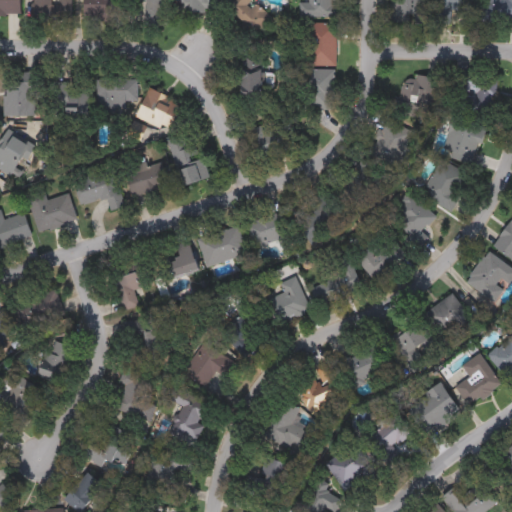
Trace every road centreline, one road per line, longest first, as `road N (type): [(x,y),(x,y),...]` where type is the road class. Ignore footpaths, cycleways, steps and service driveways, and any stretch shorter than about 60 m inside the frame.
road 1 (residential): [(371,0),(368,94),(323,162),(81,247),(0,285)]
road 2 (residential): [(511,162),(468,244),(265,376),(229,441),(215,511)]
road 3 (residential): [(254,189),(186,71),(146,54),(0,46)]
road 4 (residential): [(81,247),(96,293),(99,363),(44,454)]
road 5 (residential): [(511,418),(389,511)]
road 6 (residential): [(511,48),(373,48)]
